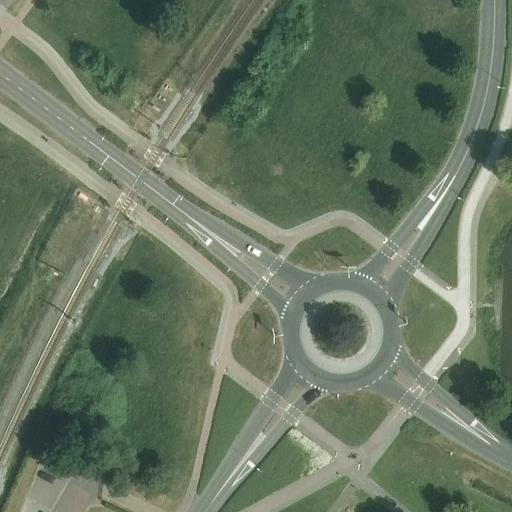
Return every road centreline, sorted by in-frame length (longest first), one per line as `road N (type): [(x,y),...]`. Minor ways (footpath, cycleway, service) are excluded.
road 1 (tertiary): [(187,217),(0,71)]
road 2 (tertiary): [(443,196),(487,96),(495,0)]
road 3 (tertiary): [(187,217),(290,320)]
road 4 (tertiary): [(313,288),(187,217)]
road 5 (tertiary): [(386,309),(443,196)]
road 6 (tertiary): [(443,196),(352,282)]
road 7 (tertiary): [(296,358),(251,430),(241,464)]
